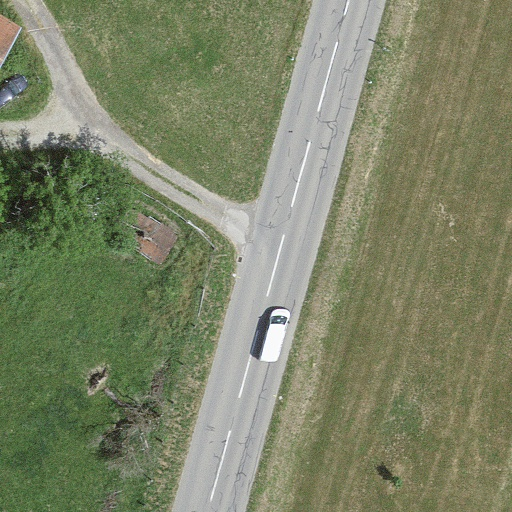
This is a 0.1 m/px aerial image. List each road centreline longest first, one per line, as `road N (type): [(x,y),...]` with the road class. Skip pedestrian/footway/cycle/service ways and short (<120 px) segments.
road 1 (secondary): [(206,511),(349,0)]
road 2 (track): [(281,244),(117,145),(24,0)]
